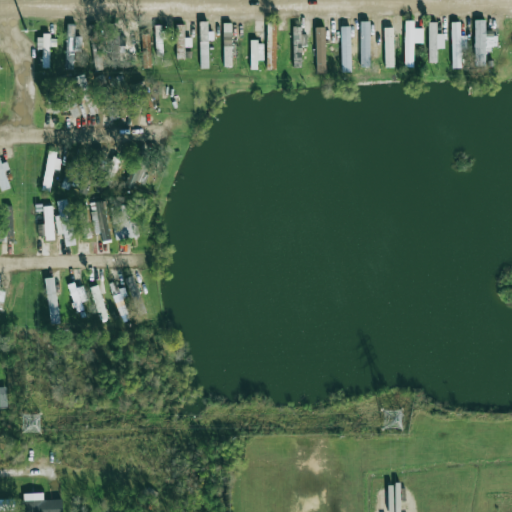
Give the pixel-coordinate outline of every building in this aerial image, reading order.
[(485,19),(474,20),(475,59),(485,59),(485,49),(493,48),(493,30),(485,30),(485,19)] [(404,67),(413,67),(413,43),(422,43),(422,28),(413,28),(414,21),(405,20),(404,67)] [(214,32),(208,32),(207,21),(199,21),(200,61),(207,60),(207,43),(215,43),(214,32)] [(276,22),(267,21),(266,69),(275,70),(276,22)] [(428,62),(436,62),(436,48),(444,48),(443,34),(437,34),(437,22),(428,22),(428,62)] [(466,36),(460,36),(460,22),(451,22),(452,68),(461,68),(461,51),(466,51),(466,36)] [(231,23),(223,23),(224,66),(232,66),(231,23)] [(81,50),(81,37),(75,36),(75,24),(67,24),(65,69),(74,70),(74,50),(81,50)] [(176,59),(185,58),(185,47),(191,47),(191,38),(184,38),(184,24),(175,24),(176,59)] [(163,25),(155,25),(155,55),(164,55),(163,25)] [(302,46),(306,46),(307,34),(301,34),(301,27),(293,27),(292,67),(301,67),(302,46)] [(316,73),(326,73),(324,27),(315,27),(316,73)] [(393,27),(384,28),(385,67),(394,67),(393,27)] [(113,62),(118,62),(117,33),(108,34),(109,51),(113,51),(113,62)] [(150,34),(141,34),(142,59),(151,58),(150,34)] [(36,50),(42,50),(42,67),(49,68),(49,47),(56,47),(57,36),(37,36),(36,50)] [(338,40),(338,58),(379,57),(379,39),(338,40)] [(263,42),(250,42),(250,69),(257,69),(258,60),(263,60),(263,42)] [(96,112),(83,74),(76,77),(90,115),(96,112)] [(135,113),(122,75),(112,78),(126,116),(135,113)] [(153,107),(144,85),(136,89),(145,110),(153,107)] [(72,117),(79,115),(75,102),(68,104),(72,117)] [(60,152),(48,150),(41,190),(50,191),(53,168),(57,169),(60,152)] [(102,182),(110,186),(121,159),(113,156),(102,182)] [(60,187),(68,190),(80,162),(72,158),(60,187)] [(10,188),(4,171),(9,170),(6,161),(1,163),(0,161),(0,189),(0,191),(10,188)] [(65,247),(76,244),(66,199),(56,201),(59,216),(54,217),(57,234),(63,233),(65,247)] [(89,204),(95,234),(100,233),(102,241),(110,240),(103,201),(89,204)] [(126,204),(110,207),(116,241),(139,236),(135,215),(128,216),(126,204)] [(0,241),(13,241),(12,206),(0,206),(0,241)] [(44,240),(54,240),(53,206),(43,206),(44,240)] [(77,208),(82,239),(91,237),(86,207),(77,208)] [(125,279),(138,315),(146,312),(133,276),(125,279)] [(56,321),(54,278),(46,278),(48,322),(56,321)] [(126,297),(123,288),(118,289),(116,282),(110,283),(113,300),(126,297)] [(69,287),(75,312),(83,310),(81,301),(87,300),(82,284),(69,287)] [(90,288),(99,320),(107,317),(98,285),(90,288)] [(129,320),(123,299),(115,302),(121,322),(129,320)] [(62,511),(61,499),(43,500),(43,493),(22,494),(22,511),(62,511)] [(0,510),(14,510),(14,500),(0,499),(0,510)]
